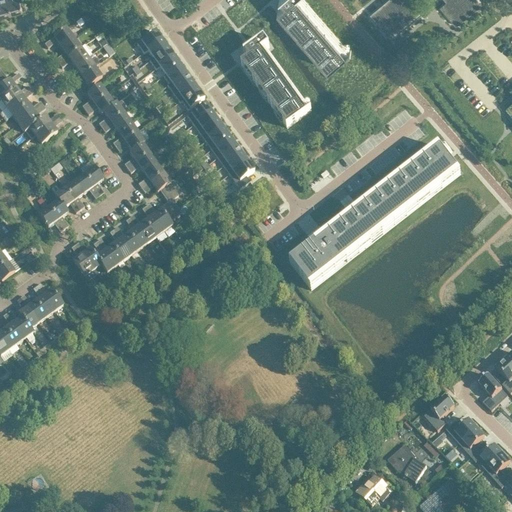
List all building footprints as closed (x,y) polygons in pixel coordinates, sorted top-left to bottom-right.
[(0,0),(0,15),(10,13),(7,3),(9,2),(8,0),(0,0)] [(22,0),(8,0),(9,2),(7,3),(10,13),(22,10),(19,2),(23,1),(22,0)] [(285,4),(277,10),(282,16),(290,25),(299,35),(301,33),(309,43),(307,45),(308,46),(316,55),(318,53),(326,62),(324,64),(328,70),(351,50),(351,49),(346,53),(305,6),(300,0),(281,0),(284,3),(285,4)] [(389,0),(386,0),(382,4),(393,16),(399,11),(389,0)] [(400,0),(389,0),(399,11),(405,6),(400,0)] [(448,0),(446,2),(440,7),(445,13),(458,3),(455,0),(448,0)] [(461,0),(458,3),(463,9),(474,0),(461,0)] [(476,0),(474,0),(463,9),(468,16),(481,5),(476,0)] [(412,1),(405,6),(415,19),(422,13),(412,1)] [(458,3),(445,13),(450,20),(463,9),(458,3)] [(382,4),(376,9),(387,21),(393,16),(382,4)] [(405,6),(399,11),(409,24),(415,19),(405,6)] [(376,9),(370,14),(380,27),(387,21),(376,9)] [(463,9),(450,20),(456,26),(468,16),(463,9)] [(399,11),(393,16),(403,29),(409,24),(399,11)] [(393,16),(387,21),(397,34),(403,29),(393,16)] [(387,21),(380,27),(391,39),(397,34),(387,21)] [(74,39),(67,30),(53,39),(54,40),(60,48),(60,49),(74,39)] [(155,33),(137,46),(144,56),(148,53),(147,52),(162,42),(155,33)] [(81,49),(74,39),(60,49),(61,49),(68,59),(81,49)] [(103,39),(98,43),(101,48),(107,44),(103,39)] [(53,46),(50,41),(45,45),(48,50),(53,46)] [(250,61),(241,67),(246,72),(253,83),(261,93),(263,92),(270,102),(268,103),(276,114),(278,112),(285,123),(283,124),(287,130),(311,112),(310,113),(306,115),(262,54),(265,51),(269,48),(264,41),(244,56),(246,55),(250,61)] [(162,42),(147,52),(148,53),(153,60),(153,61),(168,50),(162,42)] [(81,49),(68,59),(74,68),(74,69),(88,59),(92,56),(85,46),(81,49)] [(111,49),(106,53),(109,58),(114,55),(115,54),(111,49)] [(153,60),(149,63),(156,72),(159,69),(174,58),(168,50),(153,61),(153,60)] [(64,61),(61,57),(56,61),(59,65),(64,61)] [(174,58),(159,69),(165,77),(180,67),(174,58)] [(90,63),(88,59),(74,69),(75,69),(79,74),(70,80),(73,85),(78,81),(82,78),(95,69),(100,65),(95,59),(90,63)] [(67,65),(64,61),(59,65),(62,69),(67,65)] [(165,77),(163,78),(169,86),(169,87),(186,75),(180,67),(165,77)] [(82,78),(85,83),(88,87),(89,88),(102,79),(95,69),(82,78)] [(0,88),(9,82),(0,71),(0,88)] [(0,101),(0,102),(16,89),(13,85),(21,78),(18,75),(9,82),(0,88),(0,101)] [(169,86),(167,88),(173,96),(192,83),(186,75),(169,87),(169,86)] [(82,85),(78,81),(73,85),(76,89),(82,85)] [(192,83),(173,96),(179,105),(181,104),(181,103),(198,91),(192,83)] [(6,110),(31,91),(28,87),(19,94),(16,89),(0,102),(6,110)] [(107,97),(100,87),(87,96),(88,97),(91,102),(94,106),(107,97)] [(12,117),(28,105),(25,101),(34,94),(31,91),(6,110),(12,117)] [(198,91),(181,103),(181,104),(188,112),(204,101),(198,91)] [(107,97),(94,106),(101,115),(100,115),(101,116),(104,114),(115,106),(114,106),(107,97)] [(18,125),(43,107),(40,103),(32,110),(28,105),(12,117),(18,125)] [(88,104),(82,108),(85,112),(91,108),(88,104)] [(124,114),(117,105),(114,106),(115,106),(104,114),(104,115),(111,124),(124,114)] [(205,105),(186,118),(193,128),(211,114),(205,105)] [(40,121),(37,117),(46,110),(43,107),(18,125),(25,134),(26,133),(31,129),(40,121)] [(94,113),(91,108),(85,112),(88,117),(94,113)] [(124,114),(111,124),(117,133),(118,134),(131,124),(124,114)] [(211,114),(193,128),(199,136),(217,122),(211,114)] [(32,140),(35,138),(60,119),(57,115),(48,122),(45,117),(40,121),(31,129),(26,133),(32,140)] [(63,123),(60,119),(35,138),(41,146),(57,134),(54,129),(63,123)] [(102,130),(107,126),(104,122),(99,126),(102,130)] [(217,122),(199,136),(205,144),(223,131),(217,122)] [(138,134),(131,124),(118,134),(125,143),(138,134)] [(111,130),(107,126),(102,130),(105,134),(111,130)] [(223,131),(205,144),(211,152),(229,139),(223,131)] [(138,134),(125,143),(131,152),(131,153),(142,145),(145,143),(138,134)] [(229,139),(211,152),(217,161),(235,147),(229,139)] [(121,146),(121,145),(118,141),(113,145),(116,150),(121,146)] [(149,155),(142,145),(131,153),(129,155),(130,156),(136,164),(149,155)] [(125,150),(121,146),(116,150),(119,154),(125,150)] [(235,147),(217,161),(223,169),(241,156),(235,147)] [(314,245),(290,264),(310,289),(458,173),(441,151),(316,248),(314,245)] [(149,155),(136,164),(143,174),(157,165),(149,155)] [(241,156),(223,169),(229,177),(247,164),(241,156)] [(133,167),(130,162),(124,167),(127,171),(133,167)] [(247,164),(229,177),(235,186),(239,191),(238,192),(238,193),(251,184),(250,183),(249,184),(246,179),(254,173),(247,164)] [(164,174),(160,170),(157,165),(143,174),(143,175),(144,175),(150,184),(164,174)] [(136,171),(133,167),(127,171),(130,175),(136,171)] [(93,169),(83,176),(93,189),(102,182),(102,183),(103,182),(93,169)] [(170,183),(164,174),(150,184),(157,193),(157,194),(160,192),(159,192),(170,184),(170,183)] [(83,176),(74,183),(83,196),(84,196),(93,189),(83,176)] [(141,190),(147,186),(144,182),(138,186),(141,190)] [(173,182),(170,183),(170,184),(171,184),(159,192),(160,192),(168,204),(172,201),(172,202),(182,194),(173,182)] [(74,183),(64,190),(74,203),(83,196),(83,197),(83,196),(74,183)] [(147,186),(141,190),(145,195),(150,191),(147,186)] [(100,189),(95,192),(99,198),(104,195),(100,189)] [(64,190),(55,197),(58,202),(58,201),(64,210),(65,210),(65,209),(74,203),(64,190)] [(95,192),(91,195),(95,201),(99,198),(95,192)] [(496,204),(502,200),(498,193),(491,197),(496,204)] [(65,210),(64,210),(58,201),(58,202),(48,209),(58,222),(67,215),(68,215),(65,210)] [(181,215),(172,202),(172,201),(168,204),(159,210),(160,211),(169,224),(181,215)] [(80,203),(76,206),(80,212),(84,209),(80,203)] [(76,206),(72,209),(76,215),(80,212),(76,206)] [(160,211),(156,215),(149,206),(145,208),(164,233),(172,227),(169,224),(160,211)] [(164,233),(145,208),(142,211),(148,220),(144,223),(156,239),(164,233)] [(48,209),(38,216),(48,229),(49,228),(58,222),(48,209)] [(156,239),(144,223),(140,226),(133,217),(129,220),(147,245),(156,239)] [(147,245),(129,220),(126,223),(132,232),(128,235),(139,251),(147,245)] [(64,222),(60,225),(64,231),(68,228),(64,222)] [(60,225),(56,228),(60,234),(64,231),(60,225)] [(139,251),(128,235),(123,238),(117,229),(113,232),(131,257),(139,251)] [(131,257),(113,232),(110,234),(116,243),(111,247),(123,263),(131,257)] [(123,263),(111,247),(107,250),(101,241),(97,244),(115,268),(123,263)] [(95,258),(96,258),(90,250),(85,253),(79,244),(75,247),(93,272),(101,267),(95,258)] [(115,268),(97,244),(93,246),(100,255),(96,258),(95,258),(101,267),(107,275),(115,268)] [(93,272),(75,247),(71,250),(78,259),(73,262),(88,282),(96,276),(93,272)] [(25,251),(19,254),(23,260),(28,256),(25,251)] [(8,264),(0,269),(0,280),(1,282),(1,283),(19,270),(13,261),(8,264)] [(40,285),(37,288),(55,313),(63,307),(51,291),(47,294),(40,285)] [(55,313),(37,288),(33,291),(39,300),(35,303),(47,319),(55,313)] [(47,319),(35,303),(30,306),(24,297),(20,300),(39,325),(47,319)] [(39,325),(20,300),(17,302),(23,311),(18,315),(21,318),(31,331),(39,325)] [(33,334),(31,331),(21,318),(17,321),(10,313),(7,315),(25,340),(33,334)] [(25,340),(7,315),(3,318),(10,327),(5,330),(17,346),(25,340)] [(17,346),(5,330),(1,333),(0,332),(0,339),(9,352),(17,346)] [(9,352),(0,339),(0,357),(0,358),(9,352)] [(511,369),(505,362),(496,370),(507,382),(502,387),(511,396),(511,394),(511,369)] [(488,377),(479,386),(490,398),(483,404),(492,413),(508,398),(502,392),(488,377)] [(446,399),(424,418),(438,433),(447,425),(445,422),(442,420),(455,409),(454,408),(446,399)] [(456,424),(446,432),(459,446),(477,430),(469,421),(460,429),(456,424)] [(477,430),(459,446),(471,460),(480,451),(476,446),(485,439),(477,430)] [(406,476),(405,478),(407,479),(408,477),(417,483),(415,485),(416,485),(427,468),(405,447),(388,462),(397,473),(400,471),(405,474),(404,476),(406,476)] [(480,451),(471,460),(476,465),(477,463),(485,472),(503,456),(495,447),(485,456),(480,451)] [(503,456),(485,472),(497,485),(506,477),(502,472),(511,464),(503,456)] [(506,477),(497,485),(502,490),(507,486),(511,491),(511,480),(511,481),(506,477)] [(381,502),(390,492),(375,479),(359,496),(372,509),(380,500),(381,502)] [(455,508),(467,498),(451,480),(420,508),(423,511),(451,511),(448,509),(453,505),(455,508)]
